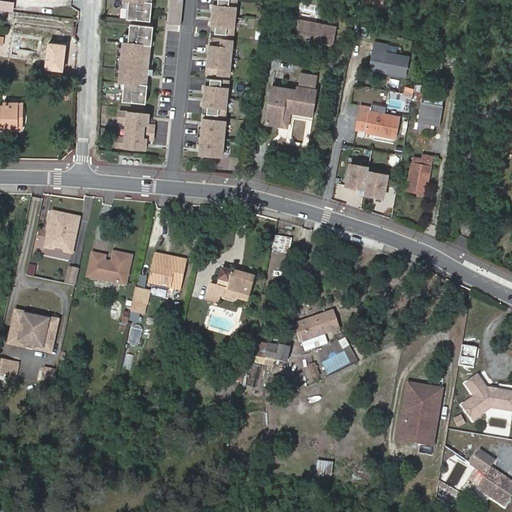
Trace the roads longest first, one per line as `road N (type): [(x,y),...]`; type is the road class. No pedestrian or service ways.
road 1 (residential): [(511,296),(370,232),(173,179)]
road 2 (unknown): [(440,240),(463,45)]
road 3 (residential): [(188,0),(173,179)]
road 4 (residential): [(90,0),(83,171)]
